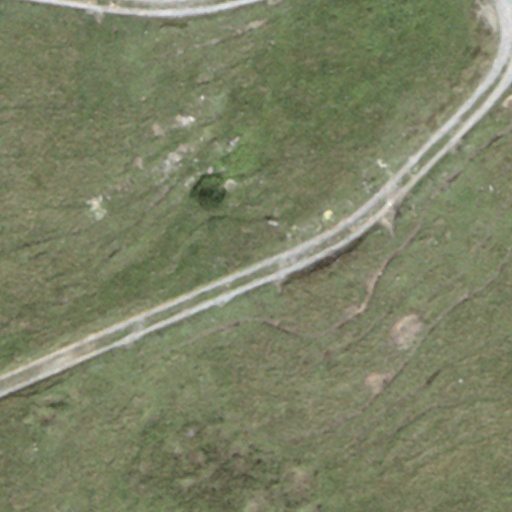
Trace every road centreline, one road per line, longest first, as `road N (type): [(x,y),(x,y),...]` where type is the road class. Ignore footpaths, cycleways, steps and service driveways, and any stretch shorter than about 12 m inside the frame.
road 1 (track): [(0,388),(307,256),(365,220),(487,99),(511,41)]
road 2 (track): [(217,0),(180,7),(82,0)]
